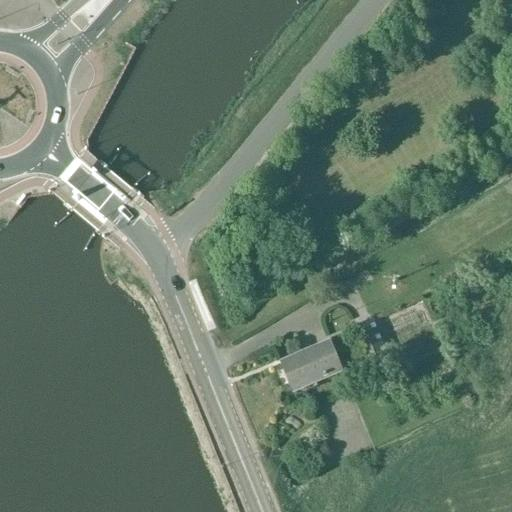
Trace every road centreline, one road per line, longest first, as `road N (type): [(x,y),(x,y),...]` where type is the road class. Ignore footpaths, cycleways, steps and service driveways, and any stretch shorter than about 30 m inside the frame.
road 1 (unclassified): [(159,258),(372,0)]
road 2 (tertiary): [(260,511),(159,258)]
road 3 (tertiary): [(159,258),(40,150)]
